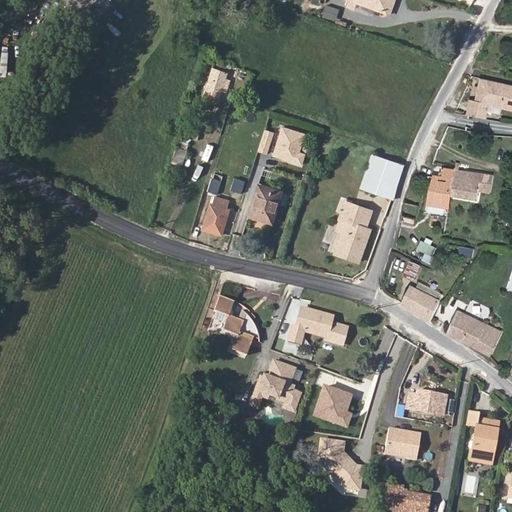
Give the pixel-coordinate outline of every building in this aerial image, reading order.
[(343,0),(344,0),(383,13),(387,14),(391,1),(388,0),(343,0)] [(334,21),(337,9),(323,5),(320,16),(334,21)] [(490,103),(511,108),(511,84),(482,78),(477,101),(472,100),(468,115),(486,119),(490,103)] [(208,79),(205,94),(219,99),(223,84),(208,79)] [(304,133),(280,125),(269,156),(300,166),(304,154),(298,152),(304,133)] [(264,130),(257,151),(266,154),(273,133),(264,130)] [(177,145),(172,161),(184,165),(189,148),(177,145)] [(227,164),(237,167),(241,154),(231,151),(227,164)] [(403,166),(372,156),(362,190),(394,199),(403,166)] [(453,197),(458,169),(459,164),(457,164),(456,166),(456,169),(453,169),(446,168),(444,175),(435,174),(430,205),(451,209),(453,197)] [(483,172),(458,169),(453,197),(478,201),(483,172)] [(212,202),(209,202),(202,228),(223,236),(231,209),(227,208),(230,199),(217,195),(222,180),(232,183),(231,189),(241,192),(244,181),(215,172),(208,192),(214,195),(212,202)] [(257,184),(247,217),(272,225),(282,192),(257,184)] [(373,212),(346,202),(344,209),(341,208),(340,211),(343,212),(340,219),(347,222),(335,254),(359,263),(371,230),(366,228),(364,228),(366,224),(368,224),(373,212)] [(424,253),(421,260),(429,264),(437,247),(420,240),(416,249),(424,253)] [(460,246),(458,255),(473,258),(475,249),(460,246)] [(422,265),(411,260),(404,276),(414,280),(422,265)] [(430,320),(432,317),(440,302),(441,301),(413,287),(404,303),(404,304),(430,320)] [(229,298),(215,293),(210,309),(212,310),(210,316),(220,320),(217,327),(227,331),(227,333),(229,335),(230,336),(226,346),(242,352),(249,336),(254,338),(254,332),(251,325),(248,319),(241,312),(239,319),(228,315),(229,298)] [(332,316),(302,307),(296,326),(295,329),(304,331),(326,337),(332,316)] [(449,333),(477,348),(492,355),(502,330),(500,329),(490,325),(486,323),(481,320),(483,315),(478,313),(476,318),(459,310),(458,313),(456,317),(452,327),(449,333)] [(289,339),(300,342),(304,331),(295,329),(296,326),(293,326),(289,339)] [(290,365),(276,360),(270,376),(266,375),(266,376),(261,390),(271,394),(272,391),(281,394),(279,397),(289,400),(288,403),(298,407),(303,392),(295,389),(296,385),(291,384),(296,371),(289,369),(290,365)] [(270,397),(271,394),(261,390),(266,376),(263,375),(253,403),(260,406),(264,395),(270,397)] [(353,395),(323,385),(312,415),(342,426),(353,395)] [(407,393),(404,410),(443,417),(448,395),(416,390),(415,394),(407,393)] [(395,404),(394,416),(402,417),(403,405),(395,404)] [(469,459),(491,463),(499,420),(479,416),(478,424),(476,424),(469,459)] [(399,431),(389,430),(384,455),(394,457),(398,454),(403,455),(405,459),(416,461),(420,435),(410,433),(405,437),(402,436),(399,431)] [(418,511),(419,511),(428,511),(431,497),(404,491),(404,486),(391,484),(387,509),(403,511),(418,511)]
